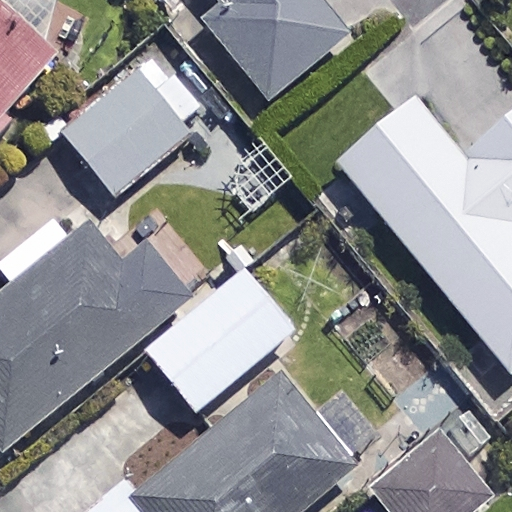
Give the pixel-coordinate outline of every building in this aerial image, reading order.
[(202,0),(214,15),(196,30),(261,109),(340,45),(303,0),(202,0)] [(0,116),(44,69),(0,27),(0,116)] [(201,128),(150,63),(55,139),(105,203),(201,128)] [(511,113),(456,160),(408,103),(331,167),(506,377),(511,371),(511,113)] [(0,456),(135,352),(188,310),(144,253),(116,274),(85,233),(60,252),(45,232),(0,266),(0,277),(13,294),(0,304),(0,456)] [(188,310),(135,352),(187,419),(288,341),(240,279),(192,315),(188,310)] [(308,511),(352,476),(274,381),(135,495),(123,480),(84,511),(308,511)] [(479,511),(481,510),(437,450),(373,498),(382,511),(479,511)]
